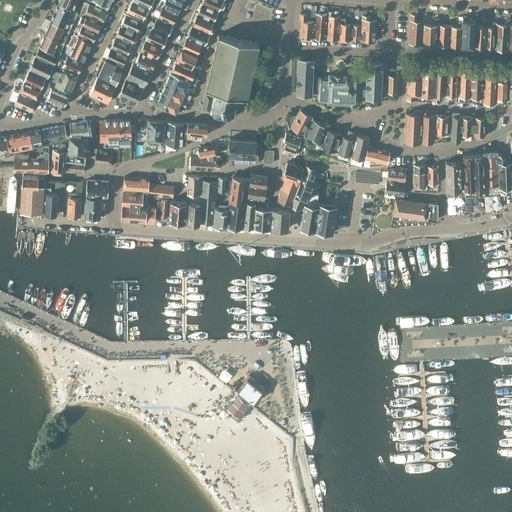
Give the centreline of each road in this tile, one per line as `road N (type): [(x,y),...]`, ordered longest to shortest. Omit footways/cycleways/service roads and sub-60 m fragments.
road 1 (unclassified): [(280,420),(276,382),(259,353),(230,346),(109,348),(0,298)]
road 2 (unclassified): [(442,229),(362,244),(116,225)]
road 3 (residential): [(347,122),(403,104),(511,110)]
road 4 (residential): [(123,167),(274,173)]
road 5 (residential): [(195,0),(143,112)]
road 6 (residential): [(511,57),(388,51)]
road 7 (residential): [(119,0),(70,106)]
